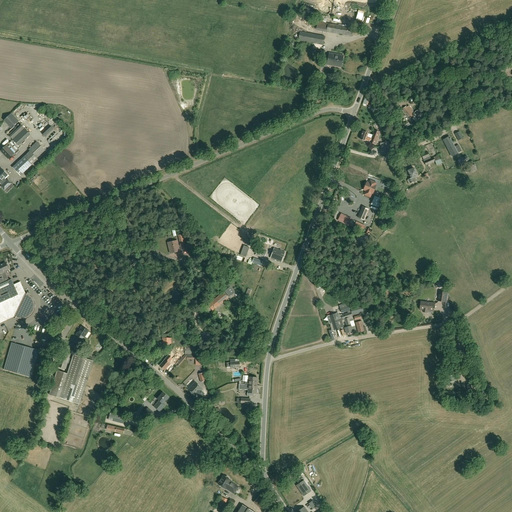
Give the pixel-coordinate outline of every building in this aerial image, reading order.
[(320,6),(319,11),(328,13),(328,9),(330,9),(331,8),(330,3),(329,3),(329,0),(322,0),(321,6),(320,6)] [(352,28),(318,22),(317,28),(327,30),(327,31),(350,36),(352,28)] [(300,32),(298,40),(323,45),(325,36),(300,32)] [(329,53),(327,65),(341,68),(343,56),(329,53)] [(415,116),(413,117),(413,118),(413,119),(415,122),(416,122),(417,122),(419,121),(418,120),(420,119),(418,116),(423,113),(420,109),(414,113),(409,106),(407,108),(406,107),(403,109),(407,114),(404,115),(408,120),(414,116),(415,116)] [(17,123),(10,115),(4,120),(11,128),(17,123)] [(51,122),(40,128),(46,137),(56,131),(51,122)] [(12,139),(19,146),(31,135),(24,128),(12,139)] [(370,142),(375,144),(379,132),(375,131),(373,135),(368,134),(363,132),(360,139),(365,141),(366,140),(370,142)] [(455,147),(449,137),(443,140),(452,156),(458,153),(462,151),(459,145),(455,147)] [(37,158),(45,150),(37,142),(29,150),(30,151),(13,168),(20,176),(38,159),(37,158)] [(381,155),(389,155),(385,143),(380,143),(381,155)] [(8,160),(15,154),(6,145),(0,151),(8,160)] [(436,166),(443,163),(440,155),(431,159),(428,152),(421,154),(426,166),(435,162),(436,166)] [(4,180),(8,176),(1,168),(0,169),(0,183),(1,183),(3,185),(2,186),(2,187),(4,189),(6,189),(10,185),(11,184),(8,180),(7,181),(6,180),(5,181),(4,180)] [(413,178),(417,176),(414,168),(408,171),(412,178),(409,180),(410,184),(415,182),(413,178)] [(370,180),(369,183),(367,182),(363,190),(365,191),(364,195),(370,197),(372,193),(373,194),(376,186),(375,186),(376,183),(370,180)] [(392,204),(398,190),(389,186),(385,195),(388,197),(386,201),(392,204)] [(405,197),(401,194),(393,207),(397,209),(405,197)] [(368,210),(362,207),(358,218),(364,220),(368,210)] [(352,219),(341,214),(338,221),(349,226),(352,219)] [(178,246),(177,241),(168,243),(170,251),(172,251),(172,253),(180,251),(179,249),(181,248),(181,250),(185,249),(182,235),(178,236),(180,245),(178,246)] [(267,252),(258,248),(255,255),(264,259),(267,252)] [(271,258),(281,262),(285,253),(274,248),(271,258)] [(205,251),(203,254),(202,257),(206,260),(210,253),(205,251)] [(250,262),(252,262),(252,263),(261,266),(263,261),(254,258),(253,259),(246,256),(244,261),(250,264),(250,262)] [(0,277),(2,276),(3,278),(0,279),(0,323),(15,317),(16,318),(19,318),(22,319),(26,318),(29,316),(31,314),(33,311),(34,308),(34,305),(34,301),(32,298),(30,296),(27,294),(26,294),(20,282),(14,285),(12,280),(9,281),(5,271),(9,269),(8,269),(9,267),(8,264),(6,264),(6,263),(0,265),(0,277)] [(217,305),(218,306),(228,298),(226,297),(228,295),(229,297),(235,293),(230,287),(225,291),(225,292),(224,293),(223,293),(208,305),(213,311),(216,309),(214,307),(217,305)] [(447,293),(439,292),(438,301),(446,303),(447,293)] [(421,301),(420,310),(434,311),(435,303),(421,301)] [(352,316),(351,313),(349,306),(340,309),(342,313),(347,311),(348,314),(342,316),(342,314),(339,315),(337,315),(337,313),(330,316),(331,319),(328,320),(329,324),(330,324),(331,327),(333,327),(334,330),(344,327),(342,322),(345,321),(347,326),(351,325),(351,326),(344,328),(346,334),(353,331),(356,330),(352,316)] [(356,323),(358,333),(366,331),(365,327),(363,327),(362,321),(356,323)] [(82,340),(89,331),(82,327),(76,335),(78,336),(74,342),(79,345),(82,340)] [(31,377),(39,350),(12,343),(4,370),(31,377)] [(71,354),(62,351),(57,367),(66,370),(71,354)] [(176,362),(181,357),(178,354),(173,359),(176,362)] [(195,357),(195,354),(185,354),(178,363),(180,365),(187,357),(195,357)] [(49,395),(79,404),(93,361),(73,355),(67,374),(57,371),(49,395)] [(165,370),(170,364),(169,363),(172,359),(169,355),(159,366),(165,370)] [(245,382),(245,385),(257,385),(257,377),(249,377),(249,382),(245,382)] [(195,382),(188,389),(195,396),(197,394),(198,395),(202,391),(201,390),(202,389),(195,382)] [(239,384),(239,390),(248,390),(248,393),(247,393),(247,396),(254,396),(254,393),(256,393),(257,385),(245,385),(239,384)] [(163,404),(168,397),(163,393),(158,399),(160,401),(155,407),(160,411),(165,405),(163,404)] [(148,408),(143,412),(150,418),(155,413),(148,408)] [(225,489),(226,488),(234,494),(238,487),(230,481),(231,480),(229,479),(229,478),(228,477),(227,477),(226,476),(225,477),(223,476),(218,484),(225,489)] [(303,481),(297,485),(304,496),(310,491),(303,481)] [(218,506),(220,507),(219,511),(221,511),(222,511),(228,499),(221,497),(218,506)]
